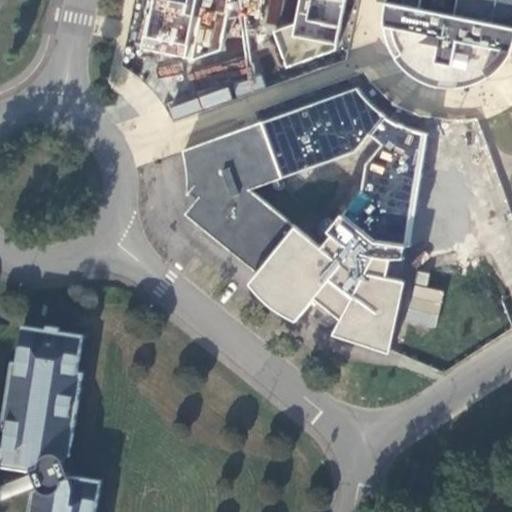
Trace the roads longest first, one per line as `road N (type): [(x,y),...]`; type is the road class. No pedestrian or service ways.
road 1 (tertiary): [(105,238),(363,445)]
road 2 (residential): [(118,150),(367,63),(369,0)]
road 3 (tertiary): [(363,445),(511,352)]
